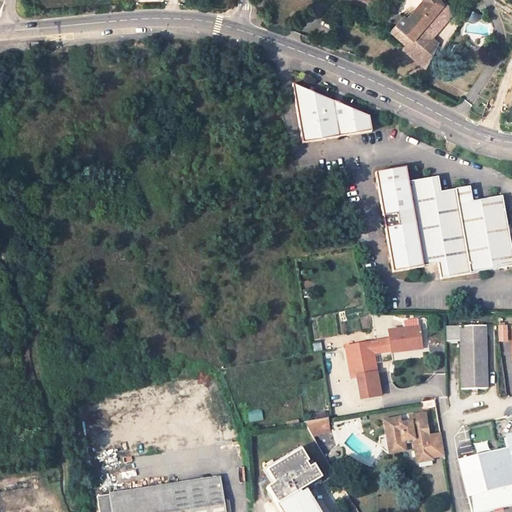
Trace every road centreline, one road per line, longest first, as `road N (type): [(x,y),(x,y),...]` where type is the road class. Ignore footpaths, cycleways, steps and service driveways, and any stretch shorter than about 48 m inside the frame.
road 1 (unclassified): [(237,30),(511,141)]
road 2 (unclassified): [(0,27),(179,16),(237,30)]
road 3 (unknown): [(483,133),(511,39),(505,14),(489,0)]
